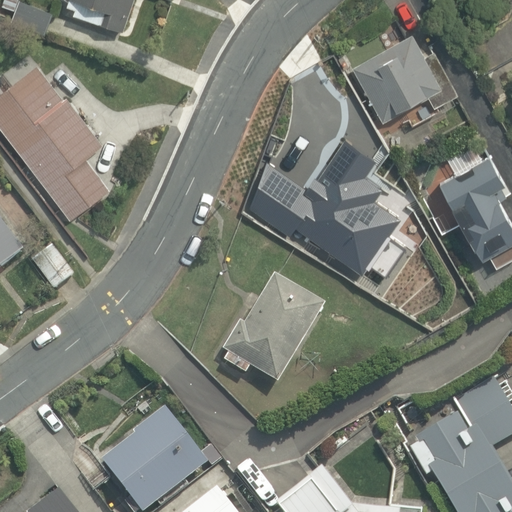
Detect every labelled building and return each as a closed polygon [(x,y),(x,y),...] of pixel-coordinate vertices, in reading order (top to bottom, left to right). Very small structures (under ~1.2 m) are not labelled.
[(39,0),(8,0),(5,8),(19,13),(14,26),(43,37),(54,5),(39,0)] [(67,0),(63,16),(120,33),(129,0),(67,0)] [(420,36),(355,67),(384,126),(411,113),(418,127),(467,103),(441,49),(429,55),(420,36)] [(64,46),(0,92),(0,129),(68,223),(110,193),(90,165),(106,153),(74,109),(97,91),(64,46)] [(325,62),(305,74),(328,113),(348,101),(325,62)] [(459,184),(448,190),(485,266),(493,262),(496,269),(511,261),(511,216),(501,194),(510,190),(483,135),(444,154),(459,184)] [(403,177),(350,146),(300,233),(326,248),(330,240),(358,256),(370,235),(389,245),(416,199),(397,188),(403,177)] [(0,274),(27,255),(0,217),(0,274)] [(56,250),(37,262),(56,291),(75,279),(56,250)] [(332,305),(280,272),(222,363),(251,380),(257,371),(281,386),(332,305)] [(461,418),(409,446),(427,480),(435,476),(453,511),(511,511),(511,483),(495,452),(511,443),(511,397),(499,372),(451,398),(461,418)] [(210,458),(172,409),(101,463),(139,511),(210,458)] [(412,511),(357,503),(330,466),(277,505),(281,511),(412,511)] [(242,511),(223,488),(191,511),(242,511)] [(77,511),(63,492),(36,511),(77,511)]
